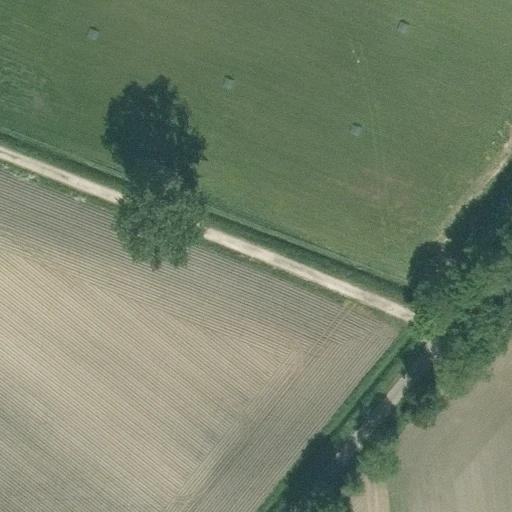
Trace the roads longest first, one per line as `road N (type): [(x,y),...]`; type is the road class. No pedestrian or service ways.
road 1 (track): [(445,331),(0,156)]
road 2 (unclassified): [(298,511),(511,257)]
